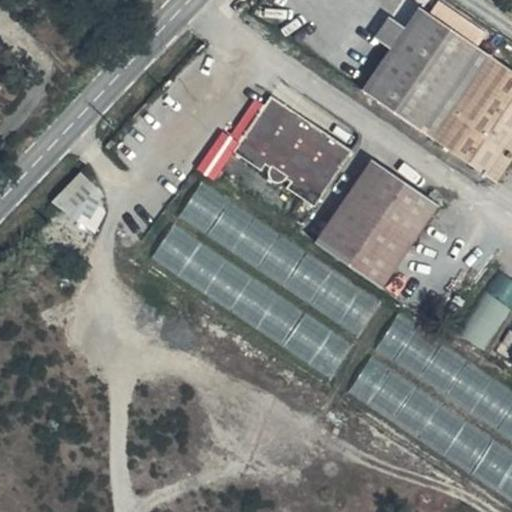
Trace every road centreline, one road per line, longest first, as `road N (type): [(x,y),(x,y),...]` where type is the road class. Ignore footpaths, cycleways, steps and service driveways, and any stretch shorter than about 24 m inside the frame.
road 1 (secondary): [(190,0),(0,203)]
road 2 (track): [(119,345),(125,511)]
